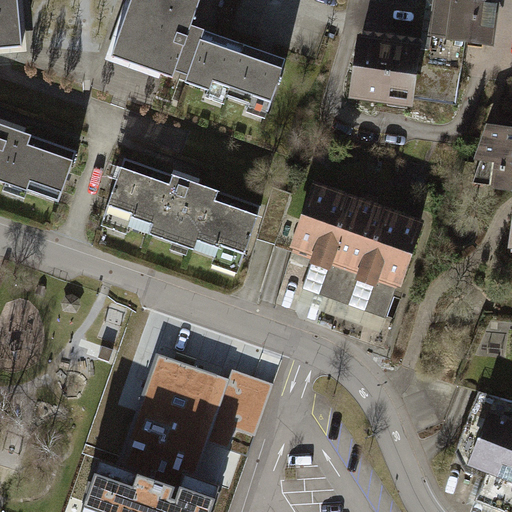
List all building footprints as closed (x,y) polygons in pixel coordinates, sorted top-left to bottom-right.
[(0,0),(0,54),(25,52),(20,0),(0,0)] [(128,0),(105,65),(263,121),(283,63),(189,30),(199,0),(128,0)] [(498,6),(448,0),(431,0),(426,41),(465,46),(493,49),(498,6)] [(426,48),(357,40),(349,108),(411,115),(413,99),(458,104),(465,46),(426,41),(426,48)] [(0,190),(3,191),(1,196),(27,206),(29,200),(57,210),(77,154),(26,136),(28,129),(0,119),(0,190)] [(511,133),(485,130),(473,164),(479,165),(471,189),(487,191),(486,197),(511,200),(511,133)] [(173,176),(124,158),(98,231),(124,240),(126,234),(171,250),(168,257),(187,263),(190,256),(215,265),(213,272),(237,281),(263,207),(201,185),(202,181),(175,171),(173,176)] [(423,226),(314,187),(289,256),(306,262),(296,290),(388,323),(423,226)] [(218,374),(159,354),(120,467),(179,487),(218,374)] [(210,444),(230,451),(252,389),(232,382),(210,444)] [(511,511),(511,403),(480,393),(457,454),(465,472),(486,480),(476,508),(486,511),(511,511)] [(179,487),(120,467),(101,460),(82,511),(211,511),(221,486),(193,477),(190,491),(179,487)]
